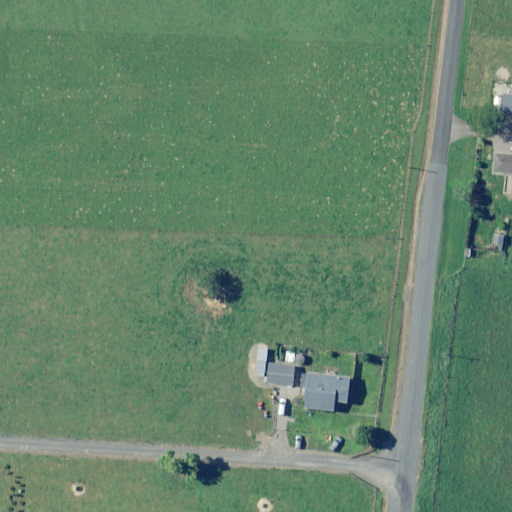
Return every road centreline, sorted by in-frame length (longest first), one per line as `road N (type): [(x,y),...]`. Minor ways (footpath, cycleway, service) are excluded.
road 1 (unclassified): [(400,511),(460,0)]
road 2 (track): [(0,453),(404,478)]
